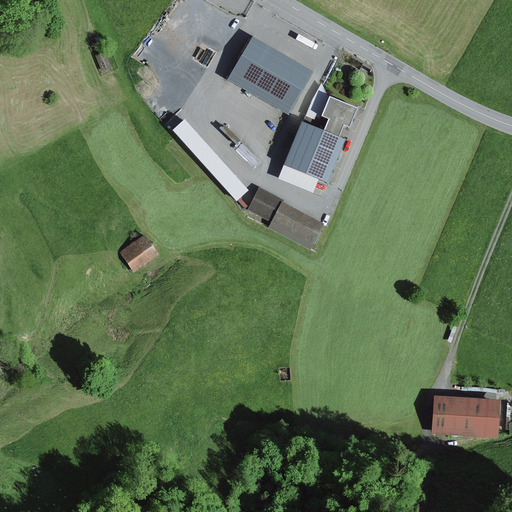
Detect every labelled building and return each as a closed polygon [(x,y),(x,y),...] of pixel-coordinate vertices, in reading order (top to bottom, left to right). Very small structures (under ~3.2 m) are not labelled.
[(313,73),(252,37),(226,81),(287,117),(313,73)] [(111,69),(104,52),(94,56),(101,73),(111,69)] [(328,98),(321,84),(312,100),(305,117),(314,120),(315,117),(319,119),(320,118),(328,98)] [(357,110),(328,98),(320,118),(327,121),(322,133),(338,139),(343,127),(349,129),(357,110)] [(305,117),(302,124),(315,130),(319,122),(314,120),(305,117)] [(183,121),(172,132),(236,202),(247,192),(183,121)] [(302,124),(300,124),(282,167),(318,181),(326,184),(344,141),(338,139),(322,133),(315,130),(302,124)] [(318,181),(282,167),(277,180),(312,194),(318,181)] [(282,200),(258,188),(247,211),(270,223),(281,203),(282,200)] [(324,224),(281,203),(270,223),(313,245),(324,224)] [(313,245),(270,223),(268,229),(310,250),(313,245)] [(158,256),(144,235),(119,252),(133,273),(158,256)] [(500,401),(433,398),(431,435),(498,439),(500,401)]
